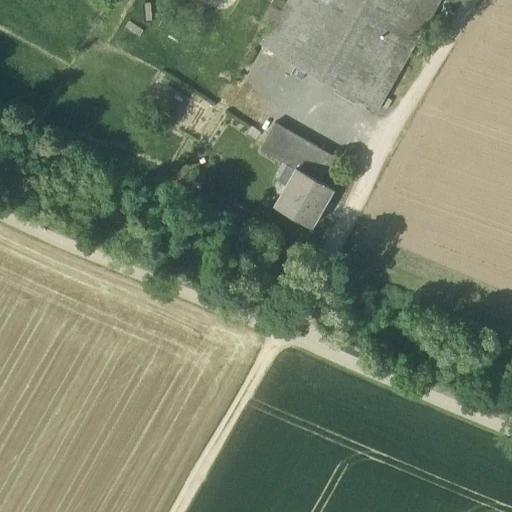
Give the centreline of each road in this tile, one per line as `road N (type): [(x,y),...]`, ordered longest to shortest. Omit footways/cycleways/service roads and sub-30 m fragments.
road 1 (track): [(0,217),(511,431)]
road 2 (track): [(460,0),(328,236),(293,339)]
road 3 (track): [(178,511),(280,334)]
